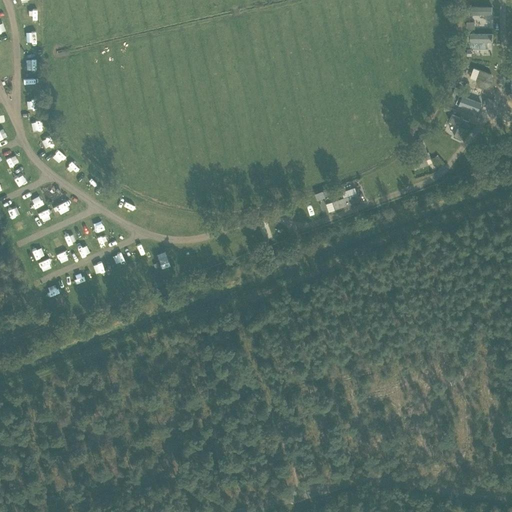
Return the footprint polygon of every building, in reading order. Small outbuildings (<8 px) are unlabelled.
[(469,6),(469,14),(492,15),(492,6),(469,6)] [(492,42),(492,33),(469,33),(470,42),(492,42)] [(472,75),(468,84),(481,90),(484,83),(486,84),(489,79),(482,76),(481,79),(472,75)] [(455,86),(453,92),(460,95),(462,89),(455,86)] [(462,95),(458,106),(478,113),(482,102),(462,95)] [(511,105),(501,109),(506,125),(511,122),(511,105)] [(410,145),(417,168),(430,165),(423,141),(410,145)] [(501,148),(499,143),(477,152),(482,162),(502,155),(500,148),(501,148)] [(324,197),(322,191),(315,193),(317,199),(324,197)]
